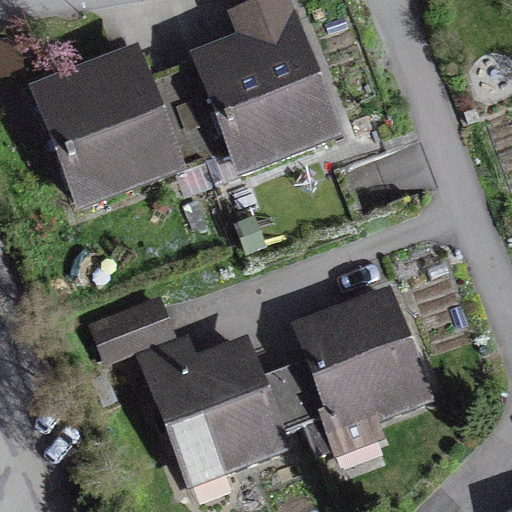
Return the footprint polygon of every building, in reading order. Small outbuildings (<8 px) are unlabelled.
[(202,74),(174,85),(199,152),(227,142),(240,177),(334,141),(282,5),(235,22),(244,46),(198,64),(202,74)] [(171,163),(199,152),(174,85),(146,97),(132,62),(39,97),(82,210),(175,174),(171,163)] [(282,373),(303,429),(315,460),(375,437),(370,423),(425,401),(387,302),(351,315),(354,325),(303,343),(310,362),(282,373)] [(154,308),(95,330),(107,361),(166,338),(154,308)] [(277,439),(303,429),(282,373),(256,383),(246,357),(189,379),(179,351),(145,364),(192,485),(282,451),(277,439)]
